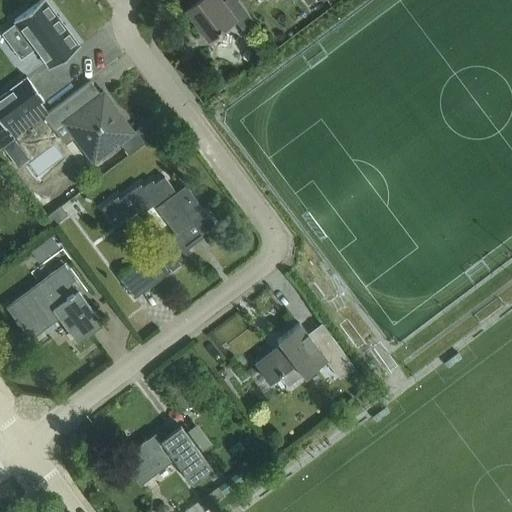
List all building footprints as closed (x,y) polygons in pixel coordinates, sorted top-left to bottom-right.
[(48,0),(34,0),(15,15),(51,62),(80,41),(48,0)] [(237,0),(228,7),(222,0),(199,0),(187,10),(210,40),(236,20),(243,29),(254,21),(238,0),(237,0)] [(32,70),(0,94),(0,107),(11,121),(49,92),(32,70)] [(219,89),(228,83),(222,75),(213,81),(219,89)] [(90,81),(44,116),(54,128),(62,122),(74,137),(93,162),(119,142),(128,154),(132,150),(148,138),(139,126),(133,131),(114,105),(103,91),(100,93),(90,81)] [(116,196),(101,207),(115,226),(141,207),(143,210),(153,203),(163,195),(185,224),(174,232),(164,239),(167,242),(156,251),(158,254),(144,264),(142,261),(119,278),(121,281),(133,297),(182,261),(180,258),(189,251),(187,247),(197,240),(194,237),(213,223),(184,183),(175,191),(163,175),(154,182),(151,179),(142,186),(139,183),(118,199),(116,196)] [(54,224),(67,214),(60,205),(47,215),(54,224)] [(45,237),(29,249),(37,260),(54,248),(58,244),(50,233),(45,237)] [(72,292),(65,282),(73,276),(63,263),(5,306),(14,318),(14,319),(29,339),(59,316),(77,339),(101,321),(76,288),(72,292)] [(315,344),(298,322),(276,339),(280,344),(254,363),(266,379),(267,381),(293,362),(303,376),(324,359),(338,377),(353,366),(329,334),(315,344)] [(212,469),(179,424),(160,439),(156,434),(148,440),(145,438),(120,456),(127,466),(126,467),(130,471),(131,470),(139,481),(172,457),(191,484),(212,469)] [(225,495),(244,480),(238,472),(219,487),(225,495)]
